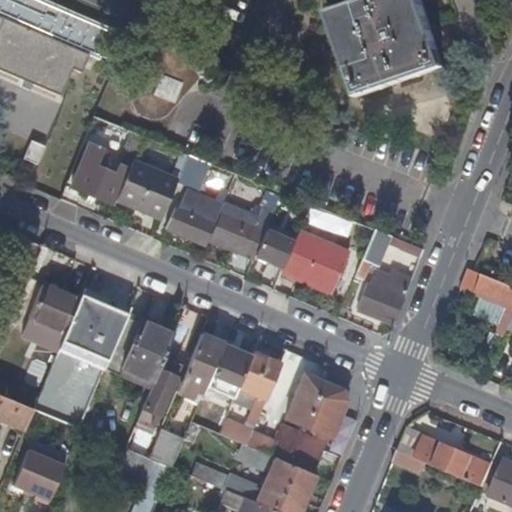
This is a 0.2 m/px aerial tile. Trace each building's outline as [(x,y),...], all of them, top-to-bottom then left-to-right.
[(357,0),(327,11),(357,95),(445,64),(422,0),(357,0)] [(0,70),(59,94),(70,67),(79,70),(86,52),(0,17),(0,70)] [(177,90),(196,81),(183,58),(180,54),(178,52),(175,50),(173,49),(170,48),(166,47),(163,47),(160,47),(157,49),(154,49),(150,52),(148,54),(147,56),(145,59),(137,78),(130,93),(128,96),(128,100),(128,103),(128,106),(129,109),(130,112),(132,115),(134,117),(136,119),(139,121),(143,123),(147,123),(151,123),(154,123),(157,122),(161,120),(164,118),(166,114),(169,109),(177,90)] [(110,165),(122,171),(126,161),(136,137),(124,132),(110,165)] [(26,142),(20,161),(36,166),(42,147),(26,142)] [(66,187),(108,205),(109,201),(120,175),(109,170),(104,181),(87,173),(97,148),(84,142),(66,187)] [(181,156),(171,180),(192,189),(203,165),(181,156)] [(120,175),(109,201),(154,219),(171,180),(126,161),(122,171),(120,175)] [(214,209),(216,203),(181,189),(173,209),(168,207),(159,227),(193,241),(202,221),(207,224),(214,209)] [(270,217),(275,196),(263,193),(257,214),(270,217)] [(214,209),(207,224),(201,239),(237,255),(250,224),(214,209)] [(288,241),(260,229),(248,257),(276,269),(288,241)] [(413,259),(416,251),(369,232),(349,279),(356,282),(364,265),(372,268),(381,247),(413,259)] [(338,255),(290,235),(288,241),(276,269),(274,274),(322,294),(338,255)] [(388,322),(406,275),(386,267),(382,277),(370,272),(366,283),(362,281),(351,308),(388,322)] [(511,290),(463,271),(455,289),(480,299),(505,309),(497,330),(494,337),(502,340),(504,336),(511,315),(511,290)] [(24,322),(59,338),(74,301),(39,286),(24,322)] [(123,317),(76,298),(74,301),(59,338),(29,411),(75,430),(103,363),(123,317)] [(505,309),(480,299),(472,320),(497,330),(505,309)] [(169,336),(123,317),(103,363),(150,382),(156,367),(169,336)] [(221,345),(197,335),(171,397),(188,404),(193,391),(199,394),(202,388),(221,345)] [(502,340),(494,337),(486,357),(494,360),(502,340)] [(248,356),(221,345),(202,388),(230,399),(248,356)] [(277,365),(249,354),(248,356),(230,399),(227,406),(242,412),(235,428),(221,421),(216,434),(240,444),(244,446),(249,433),(277,365)] [(173,374),(156,367),(150,382),(130,429),(147,436),(173,374)] [(249,433),(244,446),(258,452),(308,473),(320,441),(324,443),(340,402),(334,391),(298,376),(271,442),(249,433)] [(28,411),(0,399),(0,424),(19,433),(28,411)] [(401,427),(392,449),(422,462),(480,485),(488,466),(419,437),(420,435),(401,427)] [(178,444),(155,434),(145,460),(168,469),(175,452),(178,444)] [(244,446),(240,444),(236,454),(254,462),(252,468),(263,473),(255,492),(184,462),(187,455),(180,451),(179,453),(175,452),(168,469),(220,492),(250,505),(252,501),(277,511),(295,511),(310,478),(257,456),(258,452),(244,446)] [(145,460),(121,449),(111,473),(139,485),(128,511),(150,511),(168,469),(145,460)] [(422,462),(392,449),(388,461),(418,473),(422,462)] [(43,506),(59,467),(22,452),(8,486),(30,496),(29,500),(43,506)] [(511,464),(501,459),(485,496),(511,506),(511,464)] [(266,511),(250,505),(220,492),(216,505),(232,511),(266,511)]
